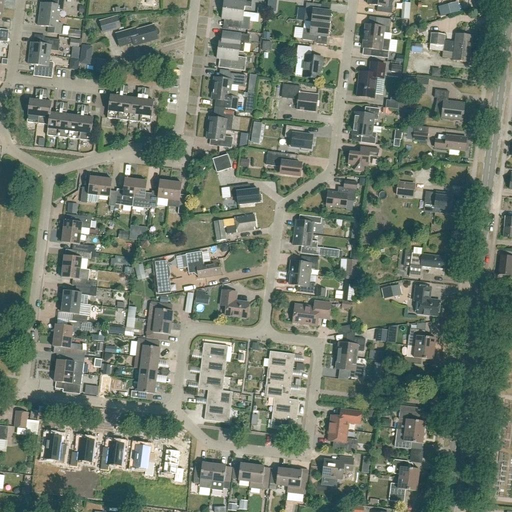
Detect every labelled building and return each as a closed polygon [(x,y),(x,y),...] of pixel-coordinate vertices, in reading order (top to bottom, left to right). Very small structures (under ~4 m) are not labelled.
[(40,15),(59,17),(60,11),(64,12),(65,0),(63,0),(52,0),(52,5),(41,3),(40,15)] [(224,0),(223,10),(244,12),(245,7),(252,8),(252,0),(232,0),(232,1),(224,0)] [(393,2),(388,1),(387,0),(368,0),(368,5),(378,6),(377,12),(392,14),(393,2)] [(438,7),(441,17),(460,12),(457,2),(438,7)] [(410,3),(402,3),(401,19),(409,20),(410,3)] [(312,23),(329,25),(331,12),(318,11),(319,5),(307,4),(304,22),(312,23)] [(243,17),(244,12),(223,10),(222,20),(230,21),(229,28),(247,30),(249,19),(247,18),(243,18),(243,17)] [(259,14),(244,12),(243,17),(243,18),(247,18),(250,19),(250,22),(258,23),(259,14)] [(59,24),(59,17),(40,15),(38,26),(49,28),(48,34),(61,35),(62,24),(59,24)] [(104,32),(119,27),(116,17),(101,22),(104,31),(104,32)] [(364,37),(383,39),(384,33),(389,34),(391,20),(376,18),(375,26),(366,25),(364,37)] [(328,37),(329,25),(312,23),(311,30),(303,29),(302,40),(315,42),(315,36),(328,37)] [(117,35),(120,47),(139,42),(140,45),(158,40),(157,36),(158,35),(159,34),(158,30),(157,29),(155,30),(154,26),(131,33),(130,31),(117,35)] [(80,39),(81,32),(69,30),(68,37),(80,39)] [(218,49),(239,52),(244,53),(245,43),(248,44),(250,34),(223,31),(222,40),(219,40),(218,49)] [(444,46),(471,50),(472,36),(456,34),(455,42),(444,41),(445,35),(432,34),(430,45),(444,46)] [(390,40),(383,39),(364,37),(363,49),(364,49),(372,50),(371,57),(388,59),(390,40)] [(30,54),(50,57),(51,51),(59,52),(60,41),(45,39),(44,45),(31,43),(30,54)] [(321,66),(322,58),(310,57),(311,48),(298,46),(296,60),(305,61),(303,77),(318,79),(320,66),(321,66)] [(469,63),(471,50),(444,46),(442,58),(453,60),(453,61),(469,63)] [(83,47),(82,55),(90,56),(91,48),(83,47)] [(238,57),(239,52),(218,49),(217,59),(228,61),(228,63),(225,62),(224,69),(245,72),(246,59),(238,57)] [(49,62),(50,57),(30,54),(28,65),(40,66),(39,77),(52,79),(54,64),(53,63),(49,62)] [(360,72),(358,83),(357,97),(359,97),(374,99),(377,79),(384,79),(385,65),(371,63),(370,73),(360,72)] [(229,80),(214,78),(213,89),(231,91),(231,85),(246,87),(247,76),(230,74),(229,80)] [(427,93),(429,80),(412,78),(410,91),(427,93)] [(315,112),(317,95),(300,93),(301,87),(283,85),(282,98),(298,100),(297,110),(315,112)] [(230,97),(231,91),(213,89),(212,100),(226,102),(225,108),(237,110),(238,98),(230,97)] [(462,121),(464,104),(448,102),(449,92),(435,91),(434,98),(437,99),(435,116),(442,117),(441,119),(462,121)] [(248,94),(246,113),(253,114),(256,95),(248,94)] [(110,96),(107,119),(129,122),(132,99),(110,96)] [(386,108),(398,110),(400,100),(391,98),(390,101),(386,101),(386,108)] [(151,124),(154,102),(132,99),(129,122),(151,124)] [(30,100),(27,123),(49,126),(50,113),(51,113),(52,103),(30,100)] [(353,124),(373,127),(374,121),(378,121),(380,109),(368,108),(367,114),(355,113),(353,124)] [(209,118),(208,129),(226,131),(231,132),(233,112),(224,111),(224,116),(216,115),(216,119),(209,118)] [(50,113),(49,126),(47,136),(69,139),(72,116),(51,113),(50,113)] [(91,142),(94,119),(72,116),(69,139),(91,142)] [(253,128),(250,143),(258,144),(261,129),(261,124),(253,123),(253,128)] [(373,133),(373,127),(353,124),(352,136),(364,137),(364,144),(375,145),(377,133),(373,133)] [(313,136),(300,135),(301,128),(286,126),(285,138),(290,138),(289,147),(301,148),(301,150),(308,151),(308,149),(311,150),(312,145),(314,145),(314,138),(313,138),(313,136)] [(427,142),(428,128),(408,126),(407,140),(413,140),(413,141),(427,142)] [(225,137),(226,131),(208,129),(207,140),(220,141),(220,147),(232,149),(233,138),(225,137)] [(467,144),(467,141),(467,139),(467,138),(446,136),(445,141),(435,140),(434,148),(444,149),(465,152),(466,145),(467,144)] [(378,157),(379,150),(361,148),(360,154),(350,152),(348,165),(355,165),(354,171),(363,172),(364,167),(368,167),(369,156),(378,157)] [(300,176),(302,164),(287,163),(288,155),(268,152),(266,166),(281,167),(280,174),(300,176)] [(232,168),(228,155),(213,160),(217,173),(232,168)] [(99,196),(101,179),(90,177),(89,189),(83,188),(81,203),(87,204),(88,195),(99,196)] [(111,192),(112,180),(101,179),(99,196),(110,198),(109,207),(116,207),(116,205),(117,193),(117,192),(111,192)] [(134,198),(136,181),(125,179),(124,191),(117,190),(117,192),(117,193),(116,205),(127,206),(128,198),(134,198)] [(152,195),(146,194),(147,182),(136,181),(134,198),(133,207),(150,209),(151,207),(150,207),(152,195)] [(169,200),(171,183),(160,181),(158,193),(152,192),(152,195),(150,207),(151,207),(157,208),(158,199),(169,200)] [(355,202),(357,184),(345,182),(344,188),(341,188),(341,194),(328,193),(326,206),(346,208),(347,201),(355,202)] [(171,183),(169,200),(180,201),(178,214),(184,215),(187,196),(180,195),(182,184),(171,183)] [(414,197),(415,185),(398,183),(397,195),(414,197)] [(245,191),(245,186),(229,187),(231,198),(237,198),(238,205),(260,202),(262,202),(261,196),(259,196),(259,190),(245,191)] [(434,209),(435,209),(451,211),(453,195),(436,193),(436,194),(426,193),(425,205),(435,206),(434,209)] [(235,218),(236,226),(237,233),(255,230),(254,227),(256,227),(254,215),(235,218)] [(63,232),(81,234),(82,228),(91,229),(92,218),(77,216),(76,222),(65,221),(63,232)] [(295,233),(312,236),(314,224),(321,225),(322,218),(310,217),(309,223),(296,221),(295,233)] [(226,241),(224,228),(223,221),(214,223),(217,242),(226,241)] [(198,228),(192,228),(192,239),(207,239),(207,224),(198,224),(198,228)] [(128,240),(129,233),(119,231),(119,239),(128,240)] [(80,245),(81,234),(63,232),(62,243),(73,244),(73,251),(76,251),(88,253),(92,253),(96,254),(96,247),(80,245)] [(312,242),(312,236),(295,233),(293,246),(317,249),(318,242),(312,242)] [(338,259),(339,251),(320,248),(319,256),(338,259)] [(92,253),(88,253),(76,251),(76,258),(64,256),(63,267),(81,269),(82,258),(91,259),(92,253)] [(351,251),(350,259),(357,260),(358,252),(351,251)] [(422,255),(412,254),(412,252),(410,251),(408,251),(406,251),(405,254),(404,267),(411,268),(410,278),(422,279),(423,270),(429,271),(429,274),(443,276),(446,258),(422,255)] [(203,263),(201,252),(186,255),(186,256),(188,268),(189,274),(197,273),(198,279),(207,278),(206,276),(221,273),(219,261),(203,263)] [(186,256),(177,258),(179,270),(188,268),(186,256)] [(511,257),(501,256),(499,274),(511,275),(511,257)] [(291,274),(310,276),(311,269),(317,270),(318,259),(306,257),(305,263),(291,262),(290,274),(291,274)] [(356,277),(358,261),(347,260),(346,276),(356,277)] [(158,295),(170,294),(167,261),(155,262),(158,295)] [(137,277),(145,275),(143,265),(135,266),(137,277)] [(79,280),(81,269),(63,267),(61,278),(73,280),(72,286),(77,287),(77,286),(91,288),(92,282),(79,280)] [(309,283),(310,276),(291,274),(290,285),(302,287),(302,293),(314,294),(315,283),(309,283)] [(77,286),(77,287),(76,293),(64,291),(63,302),(87,305),(88,296),(96,297),(97,289),(91,288),(77,286)] [(384,299),(393,297),(391,287),(382,289),(384,299)] [(438,317),(440,302),(430,300),(431,288),(416,287),(414,301),(419,302),(417,315),(438,317)] [(325,298),(326,289),(317,288),(316,297),(325,298)] [(247,319),(249,303),(236,302),(237,293),(223,291),(221,306),(227,307),(225,316),(247,319)] [(204,304),(206,293),(198,292),(196,304),(204,304)] [(73,315),(72,321),(83,322),(83,323),(87,323),(88,316),(89,317),(91,306),(87,305),(63,302),(61,314),(73,315)] [(330,317),(331,304),(315,302),(314,307),(295,305),(293,324),(317,327),(319,316),(330,317)] [(149,321),(172,324),(173,312),(172,312),(173,306),(151,303),(149,321)] [(130,328),(138,329),(139,316),(137,316),(138,307),(131,306),(130,328)] [(72,321),(68,320),(67,326),(56,325),(55,336),(72,339),(73,332),(75,333),(78,331),(78,328),(82,329),(83,323),(83,322),(72,321)] [(170,336),(172,324),(149,321),(147,339),(168,341),(169,336),(170,336)] [(125,335),(126,329),(109,327),(109,334),(125,335)] [(408,347),(415,347),(434,350),(435,339),(424,337),(425,331),(416,330),(410,329),(409,336),(408,347)] [(377,342),(386,343),(387,331),(378,330),(377,342)] [(65,349),(64,355),(70,356),(79,357),(85,357),(86,351),(80,350),(80,345),(72,344),(72,339),(55,336),(53,347),(65,349)] [(338,356),(357,359),(357,352),(364,352),(365,340),(354,338),(353,345),(339,343),(338,356)] [(136,357),(159,360),(160,349),(159,349),(160,343),(138,340),(136,357)] [(202,360),(226,363),(228,347),(204,344),(202,360)] [(422,359),(433,361),(434,350),(415,347),(408,347),(407,357),(405,357),(404,364),(421,366),(422,359)] [(269,368),(293,371),(294,355),(270,352),(269,368)] [(85,357),(79,357),(70,356),(69,362),(57,361),(56,372),(74,374),(83,375),(85,358),(85,357)] [(356,366),(357,359),(338,356),(336,370),(349,371),(349,378),(363,380),(364,367),(356,366)] [(157,372),(159,360),(136,357),(135,369),(141,370),(157,372)] [(224,378),(226,363),(202,360),(200,375),(224,378)] [(307,367),(308,361),(298,360),(296,374),(305,375),(306,367),(307,367)] [(291,386),(293,371),(269,368),(267,383),(291,386)] [(168,369),(164,369),(161,372),(163,376),(167,377),(170,374),(168,369)] [(156,383),(157,372),(141,370),(139,381),(156,383)] [(81,386),(83,375),(74,374),(56,372),(55,383),(69,384),(68,391),(80,392),(81,386)] [(223,392),(224,378),(200,375),(199,390),(208,391),(209,391),(223,392)] [(373,375),(372,382),(380,383),(381,375),(373,375)] [(299,384),(293,384),(293,389),(304,389),(304,378),(299,378),(299,384)] [(154,395),(156,383),(139,381),(138,393),(132,392),(131,398),(138,399),(153,401),(153,395),(154,395)] [(289,400),(291,386),(267,383),(265,398),(275,399),(289,400)] [(233,393),(223,392),(209,391),(208,391),(207,405),(231,408),(233,393)] [(299,401),(289,400),(275,399),(273,414),(297,417),(299,401)] [(229,424),(231,408),(207,405),(205,421),(229,424)] [(398,430),(423,433),(425,422),(414,421),(415,409),(418,409),(418,408),(401,406),(398,430)] [(38,421),(39,411),(32,410),(30,420),(38,421)] [(330,423),(329,423),(328,429),(348,431),(349,424),(360,425),(361,413),(345,411),(344,418),(331,416),(330,423)] [(27,429),(28,414),(17,412),(15,427),(27,429)] [(295,432),(297,417),(273,414),(271,429),(295,432)] [(389,420),(382,420),(381,427),(388,428),(389,420)] [(0,448),(5,449),(5,440),(7,441),(8,428),(0,426),(0,448)] [(347,439),(348,431),(328,429),(328,434),(329,435),(328,442),(342,444),(341,451),(357,453),(358,440),(347,439)] [(422,444),(423,433),(398,430),(395,447),(410,449),(411,443),(422,444)] [(47,436),(45,457),(59,459),(62,437),(47,436)] [(79,461),(92,463),(95,441),(80,440),(78,453),(72,452),(70,467),(78,468),(79,461)] [(110,465),(122,466),(124,445),(110,443),(108,458),(102,457),(100,471),(109,472),(110,465)] [(149,463),(150,448),(136,447),(133,468),(145,469),(144,476),(153,477),(155,463),(149,463)] [(178,469),(180,452),(166,450),(163,474),(175,475),(174,482),(182,483),(184,470),(178,469)] [(352,472),(354,459),(340,457),(339,464),(324,462),(322,478),(342,481),(343,471),(352,472)] [(394,475),(399,475),(399,479),(417,481),(419,470),(408,468),(409,462),(394,460),(393,467),(392,473),(394,475)] [(211,490),(214,465),(202,464),(202,465),(196,464),(194,484),(200,485),(199,488),(211,490)] [(251,483),(253,466),(241,464),(241,465),(235,465),(233,479),(239,480),(239,481),(251,483)] [(214,465),(211,490),(223,491),(223,489),(229,490),(232,468),(226,468),(226,467),(214,465)] [(253,466),(251,483),(250,487),(268,489),(270,469),(264,468),(265,467),(253,466)] [(288,487),(290,470),(278,469),(278,470),(273,469),(270,488),(276,489),(277,486),(288,487)] [(290,470),(288,487),(287,493),(305,496),(308,474),(302,473),(302,472),(290,470)] [(416,492),(417,481),(399,479),(398,485),(391,484),(389,501),(404,503),(405,491),(416,492)] [(62,495),(63,487),(39,484),(38,492),(62,495)]
